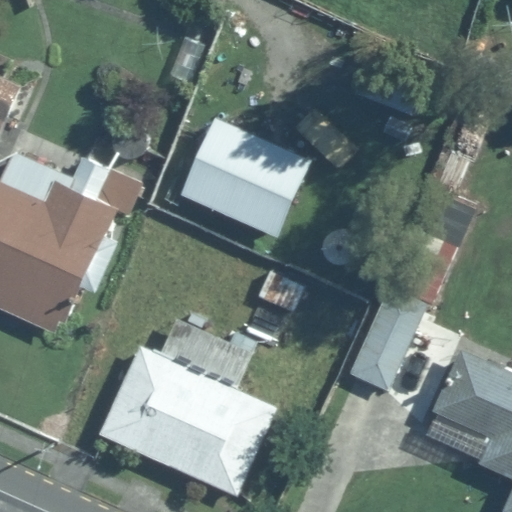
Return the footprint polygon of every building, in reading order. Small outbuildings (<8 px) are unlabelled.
[(226,39),(221,40),(219,40),(217,41),(215,42),(213,43),(211,44),(210,46),(208,47),(207,49),(206,51),(204,53),(204,55),(203,57),(202,59),(202,61),(202,63),(202,65),(202,67),(202,69),(203,71),(203,74),(204,75),(205,77),(207,79),(208,81),(210,82),(211,84),(213,85),(215,86),(217,87),(219,88),(221,88),(223,89),(225,89),(227,89),(230,89),(232,88),(234,88),(236,87),(238,86),(240,85),(241,84),(243,82),(245,81),(246,79),(247,78),(248,76),(249,74),(250,72),(251,70),(251,67),(251,65),(251,63),(251,61),(251,59),(250,57),(249,55),(249,53),(247,51),(246,49),(245,47),(243,46),(242,45),(240,43),(238,42),(236,41),(234,40),(232,40),(230,40),(228,39),(226,39)] [(0,133),(26,77),(0,65),(0,133)] [(371,66),(361,91),(415,114),(426,90),(371,66)] [(217,112),(182,189),(283,235),(318,158),(217,112)] [(46,201),(0,177),(0,300),(59,330),(82,285),(93,291),(121,236),(110,230),(119,211),(131,217),(152,174),(119,157),(98,197),(58,177),(46,201)] [(276,263),(260,293),(294,311),(309,281),(276,263)] [(434,300),(395,281),(353,369),(392,388),(434,300)] [(146,340),(105,432),(243,493),(283,404),(242,386),(259,349),(232,337),(244,310),(189,285),(162,347),(146,340)] [(511,511),(511,366),(465,345),(435,412),(494,438),(482,464),(511,477),(511,498),(507,509),(511,511)]
